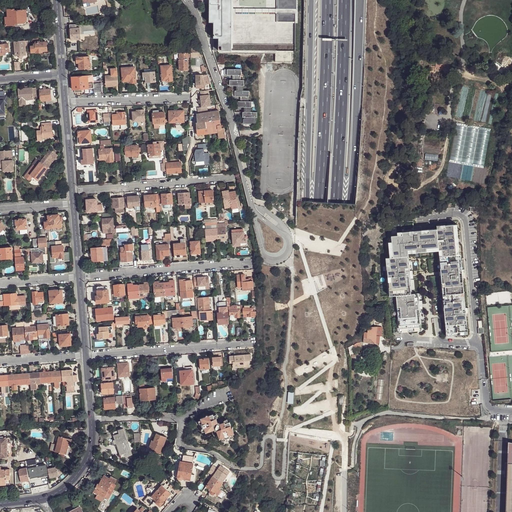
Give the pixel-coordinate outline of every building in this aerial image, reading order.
[(210,0),(210,22),(215,22),(215,38),(220,38),(220,50),(220,54),(276,54),(276,62),(293,62),(293,51),(296,51),(297,14),(279,13),(233,13),(233,8),(233,0),(210,0)] [(297,0),(278,0),(279,9),(297,9),(298,9),(297,0)] [(26,18),(26,10),(14,10),(14,9),(7,9),(7,17),(5,17),(6,26),(15,25),(15,26),(15,24),(23,23),(24,23),(25,22),(26,22),(26,21),(26,20),(26,18)] [(76,25),(69,25),(71,40),(81,39),(81,34),(84,34),(84,31),(94,31),(94,24),(84,24),(81,24),(76,25)] [(46,42),(35,43),(35,44),(34,44),(34,46),(31,46),(31,53),(36,52),(36,53),(42,52),(42,51),(47,51),(46,42)] [(0,44),(0,55),(3,55),(3,54),(3,52),(5,52),(9,51),(8,44),(0,44)] [(25,45),(15,46),(16,57),(19,56),(23,56),(26,56),(25,45)] [(439,53),(439,65),(454,64),(453,56),(452,56),(452,57),(449,57),(449,52),(439,53)] [(173,58),(173,61),(179,60),(179,70),(188,70),(188,60),(189,60),(189,53),(173,54),(173,55),(173,58)] [(89,56),(76,57),(77,63),(79,63),(79,69),(90,68),(89,56)] [(503,67),(492,63),(490,71),(495,72),(494,75),(499,77),(503,67)] [(161,66),(162,81),(163,81),(163,84),(167,84),(166,81),(172,81),(171,65),(161,66)] [(122,68),(123,82),(130,81),(130,83),(136,83),(135,67),(122,68)] [(155,72),(143,73),(143,77),(145,77),(146,83),(156,82),(155,72)] [(196,75),(196,85),(205,85),(210,84),(206,75),(201,75),(196,75)] [(73,90),(75,90),(82,89),(93,88),(94,88),(93,84),(93,83),(88,83),(87,76),(72,77),(73,90)] [(118,84),(117,76),(112,76),(105,76),(106,87),(116,86),(116,84),(118,84)] [(102,83),(93,84),(94,88),(93,88),(94,92),(102,92),(102,83)] [(19,89),(19,100),(33,99),(33,94),(32,88),(19,89)] [(46,100),(51,100),(50,89),(40,90),(41,101),(46,100)] [(201,107),(206,106),(210,106),(209,95),(200,96),(201,99),(201,103),(201,107)] [(144,109),(136,110),(136,111),(132,112),(133,121),(145,120),(144,109)] [(88,118),(88,120),(88,122),(98,121),(97,110),(88,111),(88,118)] [(184,110),(169,110),(169,122),(184,122),(184,110)] [(220,120),(218,111),(207,112),(197,114),(197,123),(196,123),(197,135),(207,134),(205,122),(220,120)] [(112,115),(113,121),(113,125),(121,124),(121,129),(126,129),(126,124),(125,124),(124,112),(119,112),(119,114),(112,115)] [(159,112),(154,113),(153,113),(153,123),(154,123),(158,123),(165,122),(166,122),(166,119),(165,119),(164,112),(159,112)] [(245,112),(243,112),(243,118),(244,118),(245,118),(245,119),(244,119),(244,123),(257,123),(257,118),(258,118),(258,113),(252,112),(245,112)] [(221,126),(220,120),(205,122),(207,134),(218,132),(219,138),(224,137),(226,137),(223,125),(221,126)] [(42,123),(42,126),(42,130),(43,138),(53,137),(52,137),(54,135),(54,133),(52,132),(52,129),(51,122),(42,123)] [(468,125),(457,124),(450,161),(461,163),(468,125)] [(479,127),(468,125),(461,163),(472,165),(479,127)] [(479,127),(472,165),(483,167),(490,129),(479,127)] [(79,137),(80,143),(91,142),(90,130),(78,131),(78,136),(78,137),(79,137)] [(165,150),(164,140),(153,141),(153,144),(148,145),(149,155),(153,154),(153,156),(156,156),(156,158),(161,157),(160,150),(165,150)] [(189,162),(190,162),(204,161),(205,165),(210,164),(209,153),(204,154),(204,150),(208,148),(208,143),(198,145),(199,150),(196,150),(189,162)] [(99,149),(100,160),(106,159),(107,162),(113,161),(112,148),(105,149),(104,145),(100,146),(100,149),(99,149)] [(138,151),(138,148),(138,145),(126,146),(126,156),(132,156),(132,155),(138,155),(138,151)] [(93,159),(92,148),(82,149),(83,159),(81,160),(82,165),(87,164),(91,164),(91,160),(93,159)] [(50,149),(40,162),(48,168),(58,155),(50,149)] [(11,151),(0,151),(0,167),(3,168),(8,168),(8,171),(14,171),(13,164),(14,164),(14,163),(14,162),(14,161),(13,161),(12,161),(11,151)] [(94,159),(93,159),(91,160),(91,164),(87,164),(87,167),(95,167),(94,159)] [(48,168),(40,162),(36,167),(30,175),(33,177),(38,180),(48,168)] [(166,163),(167,174),(181,172),(180,162),(168,163),(166,163)] [(29,181),(33,177),(30,175),(36,167),(33,165),(24,177),(29,181)] [(232,208),(229,192),(228,189),(225,190),(225,191),(222,192),(225,209),(232,208)] [(213,201),(213,190),(199,191),(200,202),(201,202),(202,205),(202,206),(212,205),(213,205),(213,204),(213,202),(213,201)] [(235,191),(229,192),(232,208),(232,210),(238,209),(235,191)] [(185,204),(191,204),(192,203),(191,198),(190,198),(189,192),(186,192),(182,192),(178,193),(178,194),(177,194),(177,199),(178,199),(179,205),(185,204)] [(165,204),(171,204),(172,203),(172,193),(162,194),(162,195),(162,203),(162,204),(165,204)] [(159,206),(158,194),(150,195),(144,196),(145,206),(152,206),(152,213),(159,212),(159,206)] [(128,197),(128,208),(135,207),(135,206),(140,206),(139,197),(139,195),(133,196),(128,197)] [(123,197),(114,198),(114,208),(115,208),(124,207),(123,197)] [(97,211),(97,205),(96,199),(86,200),(87,212),(97,211)] [(59,221),(59,217),(59,215),(48,216),(48,221),(47,221),(47,222),(45,222),(45,228),(46,228),(46,231),(52,230),(52,228),(57,227),(57,230),(61,230),(61,227),(61,220),(59,221)] [(113,218),(102,219),(103,229),(107,229),(107,233),(114,232),(113,218)] [(16,225),(16,230),(27,229),(26,219),(23,219),(19,219),(19,220),(15,220),(16,225)] [(389,295),(392,333),(422,331),(420,308),(419,308),(418,304),(422,304),(422,300),(419,300),(418,293),(412,293),(411,277),(410,274),(413,274),(413,270),(410,270),(408,249),(416,248),(416,251),(427,250),(427,247),(439,246),(439,249),(442,249),(444,267),(441,267),(441,271),(441,275),(442,282),(445,282),(447,306),(444,306),(444,314),(445,317),(445,322),(448,321),(448,325),(445,325),(446,333),(467,331),(466,323),(463,323),(463,320),(466,320),(466,316),(466,312),(466,308),(462,308),(462,304),(465,304),(463,281),(460,281),(460,277),(463,277),(466,277),(465,273),(463,273),(462,269),(459,269),(459,266),(462,265),(461,254),(460,254),(457,254),(454,224),(446,224),(446,227),(438,228),(426,229),(426,232),(422,232),(422,229),(418,229),(418,226),(414,226),(415,233),(410,233),(410,230),(403,231),(403,234),(398,234),(392,234),(392,240),(393,256),(390,256),(389,256),(390,268),(387,268),(388,283),(391,283),(392,294),(389,295)] [(132,227),(127,228),(124,228),(125,232),(131,232),(131,235),(133,235),(133,229),(132,227)] [(206,241),(218,241),(217,228),(207,229),(206,229),(205,230),(206,241)] [(217,228),(218,241),(227,240),(226,228),(225,228),(217,228)] [(238,243),(240,243),(247,242),(246,237),(247,237),(247,232),(232,233),(233,246),(238,245),(238,243)] [(38,239),(39,248),(47,247),(47,242),(46,238),(38,239)] [(190,242),(191,254),(200,253),(199,238),(194,238),(195,241),(190,242)] [(47,242),(47,247),(52,247),(53,251),(50,252),(50,263),(56,263),(55,258),(58,258),(58,259),(64,258),(64,260),(69,260),(69,254),(68,253),(67,252),(63,253),(62,241),(47,242)] [(185,243),(181,243),(173,244),(174,255),(174,258),(183,257),(182,256),(182,255),(186,254),(185,243)] [(121,261),(132,260),(132,250),(133,250),(132,244),(125,245),(125,247),(121,248),(121,253),(121,261)] [(156,246),(157,259),(163,259),(163,256),(169,255),(168,245),(156,246)] [(39,248),(26,249),(26,251),(31,251),(32,263),(43,262),(43,254),(48,254),(47,247),(39,248)] [(0,249),(0,251),(1,259),(13,258),(12,248),(0,248),(0,249)] [(103,260),(102,248),(91,249),(92,261),(103,260)] [(147,250),(140,251),(141,262),(148,261),(148,262),(151,262),(151,260),(152,260),(151,248),(147,248),(147,250)] [(20,249),(14,250),(16,271),(25,270),(23,257),(21,257),(20,252),(20,249)] [(245,275),(241,275),(243,287),(253,287),(253,279),(245,279),(245,275)] [(209,277),(198,278),(198,286),(206,286),(206,289),(210,289),(209,277)] [(189,291),(193,291),(192,281),(186,281),(185,280),(180,280),(181,292),(189,291)] [(170,283),(164,283),(165,296),(165,298),(165,300),(168,300),(168,296),(175,295),(174,281),(170,281),(170,283)] [(165,296),(164,283),(158,284),(158,282),(154,283),(154,297),(165,296)] [(143,285),(138,285),(139,298),(144,298),(150,297),(148,283),(143,283),(143,285)] [(139,298),(138,285),(133,286),(133,284),(128,284),(129,299),(139,298)] [(124,285),(114,285),(115,295),(125,295),(124,285)] [(56,303),(57,303),(63,302),(62,290),(49,290),(50,303),(56,303)] [(104,290),(98,290),(98,296),(96,296),(96,298),(95,298),(95,301),(96,302),(97,303),(108,302),(109,302),(108,290),(104,290)] [(34,304),(41,304),(40,301),(44,301),(43,292),(37,293),(37,292),(32,292),(34,304)] [(4,295),(4,301),(5,305),(20,304),(20,305),(26,304),(25,296),(21,296),(17,296),(16,293),(4,295)] [(209,297),(198,298),(200,318),(208,318),(208,320),(213,320),(213,310),(210,310),(209,297)] [(227,306),(219,307),(220,311),(220,313),(218,314),(219,325),(227,324),(229,324),(227,306)] [(108,308),(96,309),(96,312),(97,317),(97,320),(109,320),(108,308)] [(248,314),(248,317),(256,317),(256,311),(253,312),(252,309),(243,309),(243,314),(244,314),(248,314)] [(237,310),(230,310),(230,315),(235,315),(235,318),(240,318),(240,310),(237,310)] [(32,313),(32,321),(37,320),(38,320),(42,320),(47,319),(46,314),(37,315),(37,312),(32,313)] [(149,325),(148,316),(148,313),(141,314),(141,316),(136,317),(137,327),(149,326),(149,325)] [(57,317),(57,326),(70,325),(69,314),(56,315),(57,317)] [(161,315),(158,315),(154,316),(155,325),(160,325),(160,323),(165,323),(165,318),(164,315),(161,315)] [(192,320),(192,317),(173,318),(173,321),(174,324),(174,328),(193,326),(193,323),(192,320)] [(115,324),(115,322),(113,322),(113,323),(111,323),(111,324),(112,326),(99,327),(99,331),(99,333),(97,334),(98,339),(109,338),(109,332),(111,332),(111,329),(115,329),(115,324)] [(47,324),(38,325),(39,335),(40,340),(45,339),(45,338),(50,337),(49,326),(49,324),(47,324)] [(0,335),(8,335),(7,325),(0,325),(0,335)] [(30,327),(25,327),(26,340),(33,339),(33,337),(37,336),(36,326),(30,327)] [(364,332),(362,342),(374,343),(374,346),(378,347),(379,336),(381,336),(382,327),(368,326),(368,327),(367,332),(364,332)] [(20,339),(24,339),(24,328),(13,328),(14,342),(20,341),(20,339)] [(59,335),(60,341),(60,346),(71,345),(70,334),(67,334),(59,335)] [(357,342),(347,347),(348,353),(354,352),(354,351),(361,346),(360,342),(357,342)] [(251,355),(230,356),(230,363),(233,363),(233,368),(249,367),(249,361),(252,361),(251,355)] [(154,357),(146,358),(146,365),(154,365),(154,357)] [(220,357),(212,357),(213,366),(221,366),(220,357)] [(209,368),(209,359),(206,359),(200,359),(201,369),(209,368)] [(129,376),(129,366),(124,366),(124,363),(117,364),(118,377),(129,376)] [(103,380),(107,380),(114,379),(113,367),(108,368),(103,368),(102,368),(103,380)] [(167,379),(172,378),(172,367),(171,367),(171,368),(161,369),(162,381),(167,381),(167,379)] [(62,381),(63,386),(67,386),(67,387),(74,386),(74,381),(78,381),(77,375),(73,375),(73,370),(62,371),(62,381)] [(41,383),(52,382),(51,371),(40,372),(41,383)] [(59,381),(62,381),(62,371),(51,371),(52,382),(55,382),(55,388),(59,388),(59,381)] [(194,384),(193,371),(187,371),(180,371),(181,385),(194,384)] [(38,383),(41,383),(40,372),(33,373),(30,373),(31,383),(31,389),(37,389),(36,383),(38,383)] [(20,384),(31,383),(30,373),(19,374),(20,384)] [(17,385),(20,384),(19,374),(8,375),(9,385),(12,385),(17,385)] [(0,385),(9,385),(8,375),(0,375),(0,385)] [(113,383),(102,384),(102,394),(114,393),(113,383)] [(146,400),(156,399),(155,388),(145,389),(144,384),(139,385),(141,401),(142,402),(143,403),(144,403),(146,402),(146,400)] [(123,396),(123,404),(128,403),(129,407),(134,407),(132,395),(123,396)] [(118,404),(123,404),(123,396),(115,396),(116,402),(115,402),(115,398),(104,399),(105,409),(119,408),(118,404)] [(204,428),(206,431),(206,433),(215,430),(215,432),(217,431),(220,440),(222,439),(225,438),(225,439),(230,437),(230,436),(233,435),(234,434),(230,422),(228,423),(225,424),(225,422),(220,424),(219,423),(218,423),(217,418),(215,419),(214,416),(214,414),(201,418),(202,420),(203,423),(201,424),(203,429),(204,428)] [(14,429),(0,430),(0,457),(8,457),(8,438),(15,437),(15,429),(14,429)] [(117,445),(128,441),(123,429),(118,430),(120,433),(114,435),(117,445)] [(149,450),(157,452),(161,454),(167,438),(157,434),(154,442),(152,441),(149,450)] [(68,442),(69,438),(60,436),(58,445),(53,443),(51,449),(56,451),(55,454),(65,457),(65,454),(67,454),(70,443),(68,442)] [(132,454),(128,441),(117,445),(121,455),(126,453),(127,456),(132,454)] [(182,455),(180,462),(193,464),(194,458),(182,455)] [(193,464),(180,462),(178,476),(178,477),(178,479),(180,480),(181,480),(183,479),(184,478),(191,479),(192,475),(194,464),(193,464)] [(47,470),(46,465),(37,466),(38,471),(34,471),(35,477),(48,474),(47,470)] [(213,465),(209,473),(214,476),(223,483),(231,471),(222,465),(219,469),(213,465)] [(38,471),(37,466),(28,468),(30,478),(35,477),(34,471),(38,471)] [(27,467),(20,469),(19,470),(19,472),(15,472),(16,484),(22,483),(22,482),(30,481),(27,467)] [(56,467),(48,469),(49,470),(51,478),(59,476),(59,474),(65,473),(59,468),(58,469),(56,467)] [(137,471),(129,468),(125,476),(129,478),(128,479),(128,480),(129,481),(130,481),(131,480),(131,479),(137,471)] [(98,494),(105,498),(112,484),(114,485),(117,480),(111,476),(109,479),(104,476),(102,479),(99,485),(97,484),(93,492),(98,494)] [(214,476),(207,487),(212,491),(212,492),(211,493),(212,495),(214,496),(215,496),(217,495),(219,496),(222,491),(220,489),(224,483),(223,483),(214,476)] [(112,484),(105,498),(109,500),(117,486),(114,485),(112,484)] [(155,499),(154,500),(156,502),(160,498),(167,490),(162,485),(152,496),(155,499)] [(171,494),(167,490),(160,498),(164,502),(171,494)] [(164,502),(160,498),(156,502),(161,506),(164,502)]
